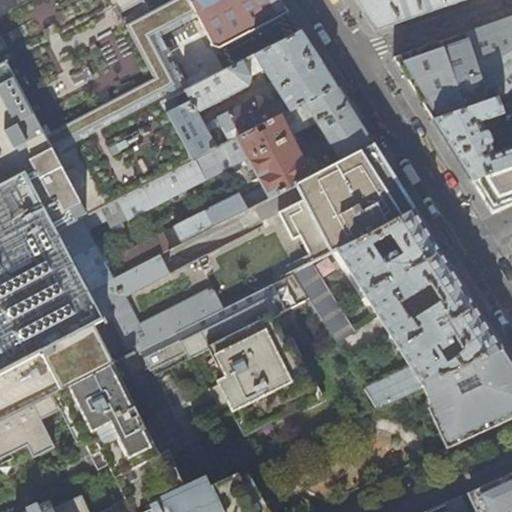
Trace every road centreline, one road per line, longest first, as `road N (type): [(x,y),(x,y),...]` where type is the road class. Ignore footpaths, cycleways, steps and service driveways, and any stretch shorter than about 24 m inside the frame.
road 1 (residential): [(470,236),(351,55)]
road 2 (residential): [(511,0),(351,55)]
